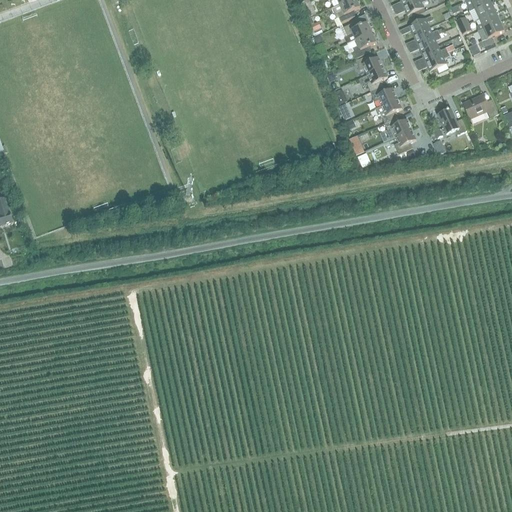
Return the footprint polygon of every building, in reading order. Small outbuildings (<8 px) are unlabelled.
[(307,20),(316,16),(308,0),(299,4),(307,20)] [(330,0),(334,9),(354,0),(330,0)] [(361,9),(356,0),(354,0),(334,9),(332,10),(337,20),(339,19),(341,25),(354,19),(352,13),(361,9)] [(428,2),(427,0),(420,0),(403,8),(408,17),(414,14),(424,9),(422,4),(428,2)] [(490,0),(473,0),(466,3),(470,13),(476,11),(492,4),(490,0)] [(496,13),(492,4),(476,11),(480,21),(496,13)] [(424,9),(414,14),(416,18),(426,13),(424,9)] [(500,23),(496,13),(480,21),(482,25),(477,28),(479,33),(500,23)] [(409,28),(413,37),(430,30),(428,24),(433,22),(431,18),(409,28)] [(460,30),(469,26),(466,19),(457,23),(460,30)] [(346,40),(348,46),(349,45),(356,42),(372,35),(367,25),(359,29),(356,23),(344,29),(348,39),(346,40)] [(505,33),(500,23),(479,33),(482,40),(484,39),(486,41),(480,44),(483,50),(485,49),(495,44),(493,39),(505,33)] [(319,24),(309,28),(312,34),(322,29),(319,24)] [(472,32),(469,26),(460,30),(463,36),(472,32)] [(417,46),(440,36),(438,32),(432,34),(430,30),(413,37),(417,46)] [(377,45),(372,35),(356,42),(349,45),(351,51),(353,50),(358,60),(370,54),(368,49),(377,45)] [(413,36),(405,40),(409,49),(417,45),(413,36)] [(442,40),(440,36),(417,46),(421,55),(438,48),(436,43),(442,40)] [(425,64),(448,54),(446,50),(441,53),(438,48),(421,55),(425,64)] [(450,58),(448,54),(425,64),(430,73),(446,66),(444,61),(450,58)] [(365,70),(368,77),(383,69),(379,59),(373,62),(371,56),(356,63),(361,72),(365,70)] [(388,80),(383,69),(368,77),(371,83),(366,85),(371,94),(385,88),(383,82),(388,80)] [(387,93),(385,88),(371,94),(375,104),(379,102),(382,108),(398,101),(393,90),(387,93)] [(342,90),(333,94),(337,107),(347,103),(342,90)] [(484,96),(464,105),(471,121),(487,114),(490,120),(499,116),(493,101),(487,104),(484,96)] [(402,111),(398,101),(382,108),(375,111),(378,117),(381,116),(385,125),(399,119),(397,113),(402,111)] [(347,105),(341,108),(344,114),(350,111),(347,105)] [(451,111),(438,117),(447,136),(456,132),(458,137),(468,132),(463,121),(457,123),(451,111)] [(402,124),(399,119),(385,125),(389,135),(394,133),(396,139),(412,132),(407,122),(402,124)] [(443,138),(440,131),(435,133),(438,140),(443,138)] [(417,142),(412,132),(396,139),(399,145),(394,147),(399,157),(413,150),(411,144),(417,142)] [(357,157),(365,154),(357,138),(350,141),(357,157)] [(389,153),(395,150),(390,140),(384,143),(389,153)] [(0,227),(13,224),(5,199),(0,201),(0,227)]
